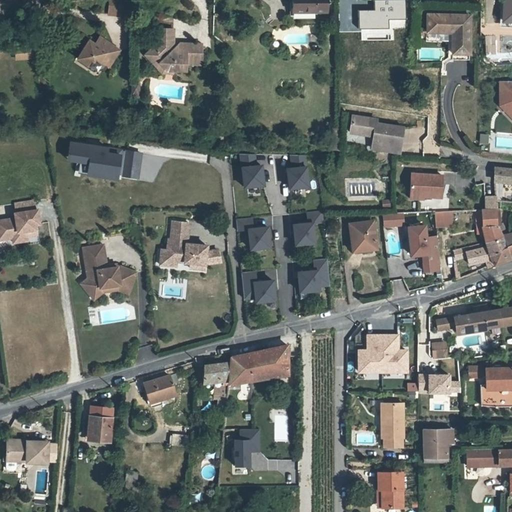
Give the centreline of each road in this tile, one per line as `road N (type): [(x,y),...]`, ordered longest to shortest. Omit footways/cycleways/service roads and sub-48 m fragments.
road 1 (residential): [(0,413),(339,320)]
road 2 (residential): [(339,320),(339,511)]
road 3 (residential): [(339,320),(511,269)]
